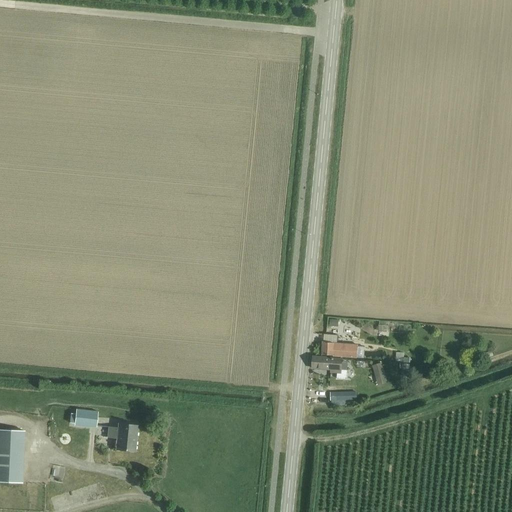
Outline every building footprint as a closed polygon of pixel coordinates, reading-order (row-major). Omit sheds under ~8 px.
[(357,358),(358,345),(342,344),(323,343),(322,355),(341,357),(355,358),(357,358)] [(348,371),(341,370),(342,359),(332,359),(332,358),(313,356),(312,369),(331,370),(330,372),(338,373),(338,379),(346,379),(348,377),(348,371)] [(388,382),(382,363),(372,366),(378,385),(388,382)] [(353,392),(331,392),(332,400),(332,405),(345,405),(345,401),(357,401),(356,391),(353,392)] [(97,429),(98,413),(76,411),(75,426),(97,429)] [(135,451),(137,426),(118,425),(118,428),(109,427),(108,438),(117,439),(116,449),(135,451)] [(23,460),(24,432),(0,430),(0,482),(17,483),(21,483),(22,483),(23,460)]
